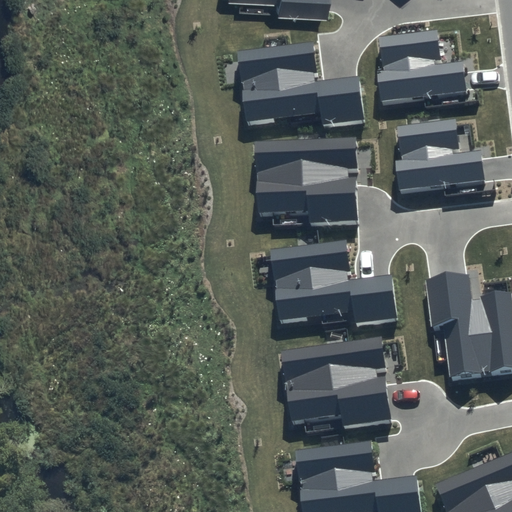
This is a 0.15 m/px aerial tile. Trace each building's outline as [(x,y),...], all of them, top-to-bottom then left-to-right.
[(228,0),(229,4),(280,6),(280,17),(328,19),(328,0),(228,0)] [(440,64),(437,31),(379,37),(383,70),(377,70),(380,102),(467,92),(463,62),(440,64)] [(318,81),(314,43),(236,51),(244,122),(320,114),(321,124),(364,120),(359,77),(318,81)] [(459,150),(456,119),(396,126),(400,160),(396,160),(399,188),(484,179),(481,151),(453,154),(453,151),(459,150)] [(355,168),(353,137),(253,143),(258,215),(309,212),(309,223),(358,220),(355,175),(345,176),(345,169),(355,168)] [(352,279),(348,240),(270,249),(278,320),(354,311),(355,322),(397,317),(392,274),(352,279)] [(511,372),(511,294),(475,298),(472,273),(426,278),(431,327),(444,326),(449,379),(511,372)] [(384,369),(381,338),(282,350),(290,422),(341,416),(343,427),(390,421),(385,376),(376,378),(375,371),(384,369)] [(376,479),(372,441),(295,448),(300,511),(420,511),(417,475),(376,479)] [(511,511),(511,451),(435,483),(447,511),(511,511)]
